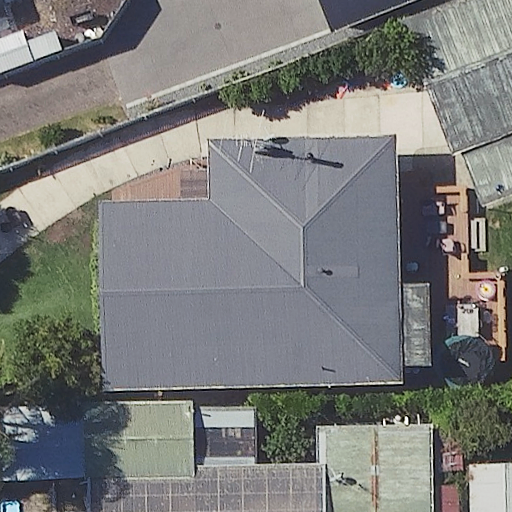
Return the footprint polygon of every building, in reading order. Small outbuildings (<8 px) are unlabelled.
[(321,0),(332,30),(422,0),(321,0)] [(495,215),(511,207),(511,4),(421,45),(495,215)] [(397,153),(225,158),(227,224),(113,227),(119,399),(404,390),(397,153)] [(443,511),(445,432),(332,431),(332,468),(265,467),(266,418),(100,415),(99,438),(0,436),(0,493),(32,494),(29,511),(443,511)] [(511,511),(511,475),(483,474),(482,511),(511,511)]
